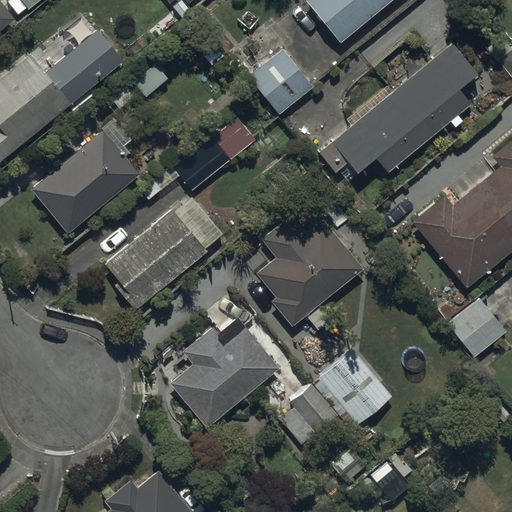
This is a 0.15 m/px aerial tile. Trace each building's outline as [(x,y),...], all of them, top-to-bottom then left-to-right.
[(53,42),(80,20),(64,0),(58,0),(35,19),(53,42)] [(191,0),(176,0),(169,7),(178,17),(192,6),(189,2),(191,0)] [(304,0),(303,1),(339,44),(392,0),(304,0)] [(0,1),(0,30),(15,18),(0,1)] [(347,119),(315,145),(331,164),(335,161),(342,171),(370,148),(385,166),(447,116),(452,121),(461,114),(455,107),(468,96),(456,82),(492,53),(467,23),(389,86),(385,81),(343,115),(347,119)] [(311,80),(279,41),(245,68),(277,107),(311,80)] [(511,41),(496,54),(511,73),(511,41)] [(0,162),(70,106),(30,56),(0,80),(0,162)] [(235,110),(170,161),(189,185),(254,134),(235,110)] [(511,129),(491,148),(492,150),(484,157),(489,163),(450,197),(441,186),(407,215),(463,280),(511,238),(511,129)] [(103,133),(31,190),(67,234),(138,177),(103,133)] [(223,236),(192,197),(175,211),(173,209),(105,264),(120,283),(116,286),(136,310),(208,252),(206,249),(223,236)] [(359,260),(319,212),(303,225),(287,206),(257,231),(272,248),(253,264),(274,289),(268,294),(289,319),(359,260)] [(502,325),(476,293),(444,318),(471,351),(502,325)] [(276,360),(241,318),(222,335),(208,318),(178,343),(189,356),(165,376),(203,421),(276,360)] [(390,390),(349,343),(287,397),(292,402),(278,414),(304,444),(339,414),(349,426),(390,390)] [(186,511),(191,508),(155,462),(133,480),(127,472),(101,492),(108,500),(93,511),(186,511)]
